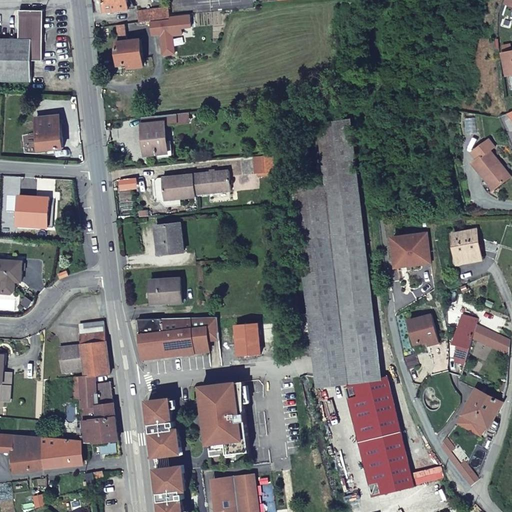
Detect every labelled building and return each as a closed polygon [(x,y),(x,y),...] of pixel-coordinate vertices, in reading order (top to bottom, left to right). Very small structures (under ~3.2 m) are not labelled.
[(127,0),(103,0),(105,12),(128,9),(127,0)] [(139,22),(152,20),(151,11),(138,12),(139,22)] [(0,40),(0,81),(32,82),(32,61),(43,62),(43,12),(22,12),(21,41),(0,40)] [(170,16),(171,18),(160,19),(164,54),(175,53),(173,34),(183,33),(182,27),(192,26),(191,14),(170,16)] [(160,19),(151,20),(153,34),(161,33),(160,19)] [(126,40),(125,23),(117,24),(119,42),(116,42),(118,65),(128,64),(128,67),(143,66),(140,39),(126,40)] [(189,122),(188,112),(178,113),(179,123),(189,122)] [(178,113),(158,115),(159,123),(143,124),(145,149),(150,149),(151,154),(167,153),(164,125),(179,123),(178,113)] [(158,115),(143,116),(143,124),(159,123),(158,115)] [(57,117),(36,119),(40,151),(64,148),(62,131),(58,131),(57,117)] [(309,313),(312,338),(317,385),(382,377),(351,118),(319,122),(326,184),(294,188),(309,313)] [(487,173),(496,186),(510,175),(491,149),(495,145),(489,137),(473,151),(479,158),(474,162),(484,175),(487,173)] [(273,170),(272,153),(255,155),(257,171),(273,170)] [(229,170),(193,173),(196,193),(231,190),(229,170)] [(196,193),(193,173),(162,177),(164,197),(179,195),(179,198),(196,196),(196,193)] [(38,198),(20,197),(18,226),(36,227),(38,198)] [(184,250),(181,223),(156,226),(158,253),(184,250)] [(476,231),(454,234),(459,263),(481,259),(476,231)] [(428,232),(395,236),(399,267),(432,262),(428,232)] [(0,289),(1,289),(2,281),(6,281),(5,293),(13,293),(16,292),(16,282),(22,282),(23,262),(0,260),(0,289)] [(183,302),(181,278),(151,280),(152,299),(171,297),(171,303),(183,302)] [(448,370),(449,349),(440,350),(430,314),(424,316),(422,309),(410,313),(408,316),(415,344),(428,340),(434,363),(432,374),(448,370)] [(460,328),(463,315),(448,311),(448,324),(460,328)] [(300,339),(312,338),(309,313),(297,315),(300,339)] [(478,319),(477,319),(463,315),(460,328),(455,342),(460,344),(463,333),(474,336),(478,319)] [(218,317),(139,319),(143,358),(210,350),(209,334),(220,334),(218,317)] [(85,370),(86,377),(86,378),(95,376),(111,375),(104,322),(80,325),(82,346),(85,370)] [(467,361),(474,336),(463,333),(460,344),(456,358),(467,361)] [(85,370),(82,346),(60,349),(63,373),(85,370)] [(404,357),(409,369),(410,369),(416,390),(419,389),(423,381),(419,366),(416,367),(411,355),(404,357)] [(13,375),(4,375),(4,383),(4,387),(13,387),(13,375)] [(84,442),(85,442),(96,443),(119,440),(112,382),(96,384),(95,376),(86,378),(86,377),(80,377),(81,400),(83,428),(83,433),(84,442)] [(388,376),(345,387),(372,497),(415,486),(388,376)] [(73,399),(81,400),(80,377),(75,377),(76,384),(72,385),(73,399)] [(207,426),(180,429),(175,430),(175,426),(177,426),(176,421),(174,422),(171,399),(148,401),(162,511),(185,511),(184,499),(186,499),(185,494),(184,494),(183,491),(188,491),(184,460),(251,451),(246,413),(248,396),(246,381),(202,387),(207,426)] [(0,401),(12,402),(13,387),(4,387),(4,389),(0,388),(0,401)] [(477,388),(464,414),(459,423),(482,434),(486,426),(497,432),(499,423),(494,420),(503,402),(477,388)] [(0,434),(0,450),(14,451),(13,435),(0,434)] [(45,469),(43,437),(13,435),(14,451),(15,473),(45,469)] [(81,440),(43,437),(45,469),(84,465),(81,440)] [(447,437),(441,445),(448,453),(472,485),(480,478),(466,461),(470,458),(458,444),(455,448),(447,437)] [(86,475),(88,486),(95,485),(95,479),(94,473),(86,475)] [(215,511),(258,511),(254,474),(222,478),(222,481),(216,481),(217,490),(213,491),(214,500),(222,499),(223,510),(215,511)] [(222,481),(222,478),(211,479),(213,491),(217,490),(216,481),(222,481)] [(223,510),(222,499),(214,500),(215,511),(223,510)]
